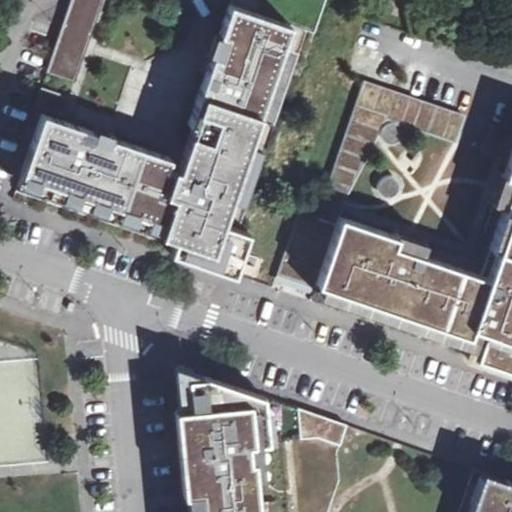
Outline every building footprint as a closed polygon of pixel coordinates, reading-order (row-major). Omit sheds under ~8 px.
[(325,0),(231,0),(179,159),(43,114),(22,175),(165,222),(156,247),(235,273),(325,0)] [(101,0),(72,0),(47,73),(74,82),(101,0)] [(454,142),(463,114),(362,82),(330,181),(356,189),(379,118),(454,142)] [(511,148),(479,243),(489,246),(483,264),(338,215),(312,295),(475,351),(473,356),(511,369),(511,148)] [(258,511),(255,475),(251,441),(258,440),(266,440),(261,395),(174,365),(182,443),(183,455),(189,511),(258,511)] [(346,423),(297,407),(300,437),(339,444),(346,423)] [(258,440),(251,441),(255,475),(262,474),(258,440)] [(511,511),(511,480),(481,470),(466,511),(511,511)]
